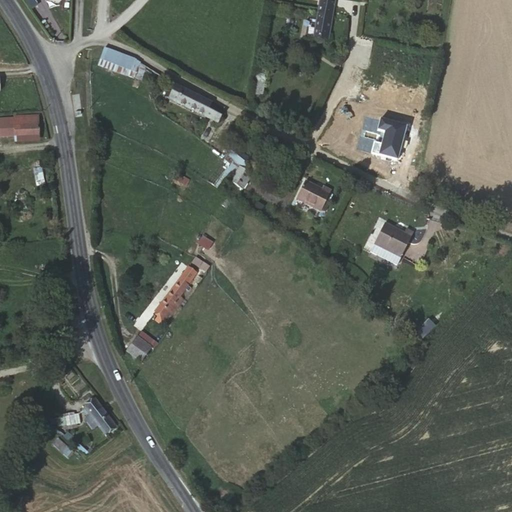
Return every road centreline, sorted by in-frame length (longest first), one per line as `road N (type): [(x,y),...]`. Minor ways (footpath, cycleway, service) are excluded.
road 1 (unclassified): [(38,57),(103,39),(384,186),(511,237)]
road 2 (secondary): [(194,511),(126,404),(96,328),(61,128),(38,57)]
